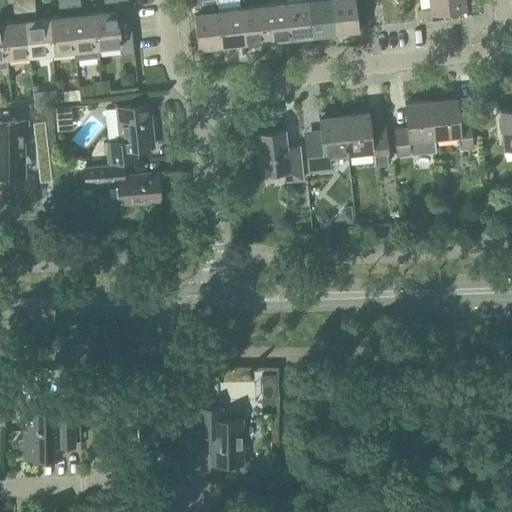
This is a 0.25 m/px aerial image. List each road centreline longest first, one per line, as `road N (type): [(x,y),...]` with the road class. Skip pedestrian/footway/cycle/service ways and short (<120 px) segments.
road 1 (residential): [(198,96),(505,50),(500,0)]
road 2 (tertiary): [(511,279),(220,288)]
road 3 (tertiary): [(221,310),(511,307)]
road 4 (tertiary): [(0,315),(221,310)]
road 5 (tertiary): [(220,288),(0,294)]
road 6 (residential): [(0,491),(210,494)]
road 7 (residential): [(220,288),(198,96)]
